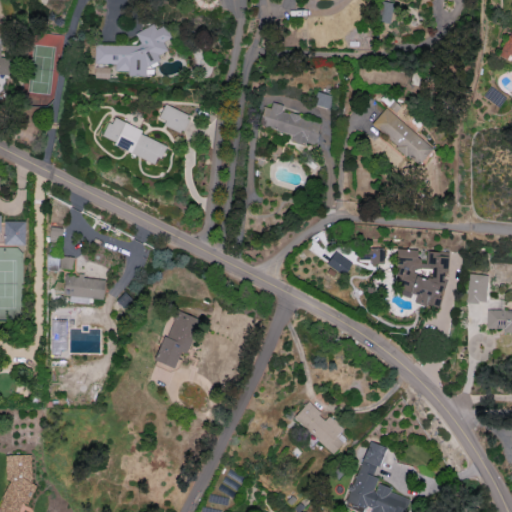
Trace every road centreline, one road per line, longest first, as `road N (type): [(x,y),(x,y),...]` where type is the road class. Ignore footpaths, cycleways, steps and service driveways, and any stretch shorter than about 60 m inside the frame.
road 1 (residential): [(0,151),(256,277),(369,346),(442,409),(508,511)]
road 2 (residential): [(256,277),(334,216),(511,228)]
road 3 (residential): [(190,511),(297,302)]
